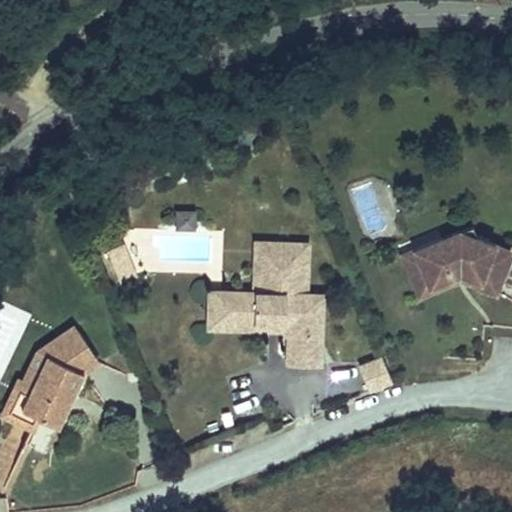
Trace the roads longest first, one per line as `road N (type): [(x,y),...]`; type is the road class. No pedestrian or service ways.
road 1 (secondary): [(511,19),(429,11),(266,41),(167,74),(0,170)]
road 2 (residential): [(98,511),(391,397),(511,379)]
